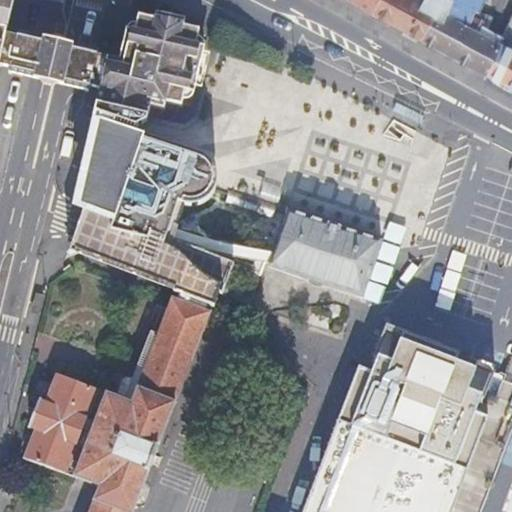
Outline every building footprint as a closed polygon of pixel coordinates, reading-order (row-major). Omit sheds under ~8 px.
[(14,0),(0,0),(0,59),(6,35),(11,19),(16,0),(14,0)] [(349,0),(358,5),(373,13),(377,0),(349,0)] [(377,0),(373,13),(386,20),(397,27),(408,33),(422,40),(436,11),(445,16),(450,0),(419,0),(419,1),(416,0),(377,0)] [(511,90),(511,20),(501,46),(479,35),(486,18),(477,13),(482,0),(450,0),(445,16),(436,11),(422,40),(452,57),(483,74),(499,83),(503,85),(511,90)] [(178,105),(181,91),(191,94),(201,48),(192,46),(196,31),(181,27),(184,20),(153,12),(151,21),(136,17),(133,32),(124,30),(118,60),(124,61),(122,70),(116,68),(117,63),(105,60),(96,96),(96,99),(95,103),(98,104),(145,115),(146,110),(147,106),(160,109),(162,101),(178,105)] [(6,35),(0,59),(0,70),(11,73),(10,76),(35,81),(60,87),(92,95),(100,59),(101,54),(73,47),(44,40),(15,33),(15,37),(6,35)] [(96,96),(105,60),(100,59),(92,95),(96,96)] [(124,61),(118,60),(117,63),(116,68),(122,70),(124,61)] [(142,121),(145,115),(98,104),(96,116),(104,118),(135,127),(137,127),(142,121)] [(156,150),(155,150),(143,134),(136,133),(135,127),(104,118),(93,158),(87,172),(98,177),(90,203),(169,230),(178,233),(185,211),(190,212),(200,210),(207,207),(213,203),(215,204),(219,189),(218,189),(215,176),(210,170),(203,163),(167,151),(166,154),(156,150)] [(277,209),(232,193),(228,206),(272,221),(277,209)] [(169,230),(90,203),(86,213),(164,242),(169,230)] [(217,297),(228,267),(86,213),(80,233),(74,251),(71,261),(174,299),(212,314),(215,303),(217,297)] [(380,242),(289,213),(276,258),(274,263),(272,270),(362,298),(380,242)] [(178,233),(169,230),(164,242),(228,267),(261,280),(268,261),(274,263),(276,258),(254,255),(211,246),(178,233)] [(174,299),(140,385),(129,381),(125,381),(122,383),(115,400),(57,377),(46,404),(42,403),(31,430),(36,432),(25,460),(99,489),(89,511),(133,511),(212,314),(174,299)] [(505,511),(511,495),(511,381),(494,375),(497,370),(387,327),(369,374),(364,372),(309,511),(505,511)]
